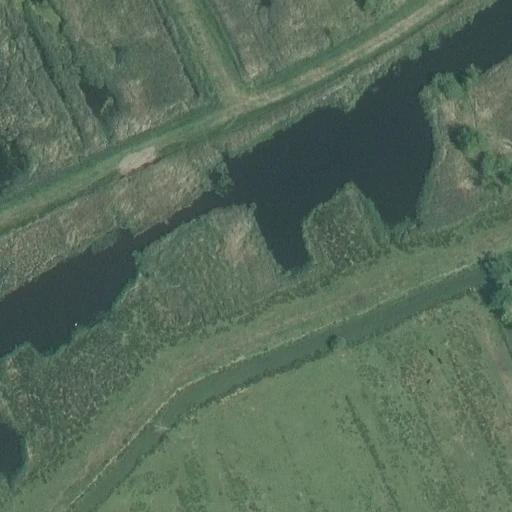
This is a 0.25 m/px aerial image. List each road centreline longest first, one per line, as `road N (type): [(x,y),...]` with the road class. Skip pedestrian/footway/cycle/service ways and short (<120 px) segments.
road 1 (track): [(434,0),(323,74),(0,213)]
road 2 (track): [(240,108),(186,0)]
